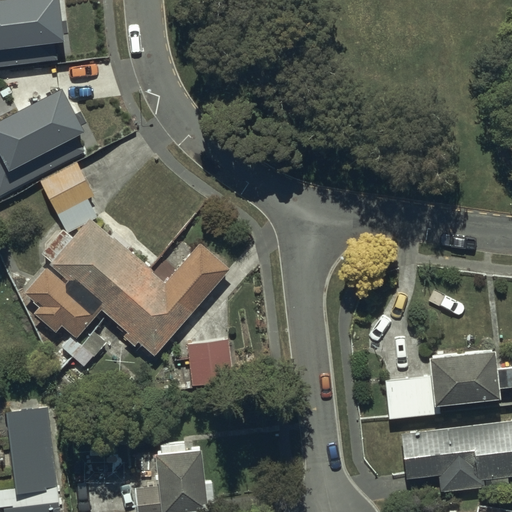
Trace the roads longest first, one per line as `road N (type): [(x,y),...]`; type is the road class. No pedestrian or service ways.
road 1 (residential): [(319,208),(306,283),(328,511)]
road 2 (residential): [(146,0),(159,81),(198,134),(267,190),(319,208)]
road 3 (residential): [(319,208),(511,236)]
